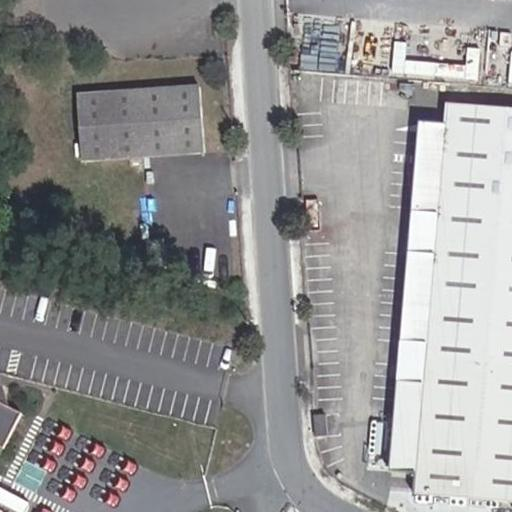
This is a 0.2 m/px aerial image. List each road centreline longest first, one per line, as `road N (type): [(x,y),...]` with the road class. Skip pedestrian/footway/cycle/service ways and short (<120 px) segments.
road 1 (unclassified): [(336,511),(304,486),(285,421),(256,0)]
road 2 (unknown): [(285,421),(0,336)]
